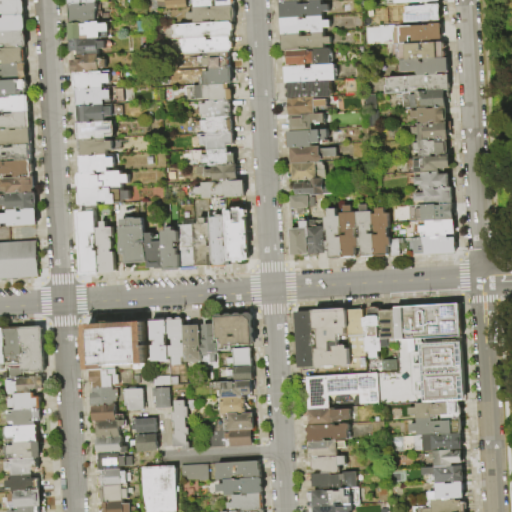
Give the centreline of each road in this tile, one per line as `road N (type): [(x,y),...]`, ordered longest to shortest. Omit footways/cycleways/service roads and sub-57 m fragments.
road 1 (residential): [(465,0),(494,511)]
road 2 (residential): [(44,0),(73,511)]
road 3 (residential): [(255,0),(272,289)]
road 4 (residential): [(272,289),(0,304)]
road 5 (residential): [(272,289),(284,511)]
road 6 (residential): [(450,279),(272,289)]
road 7 (residential): [(281,452),(144,459)]
